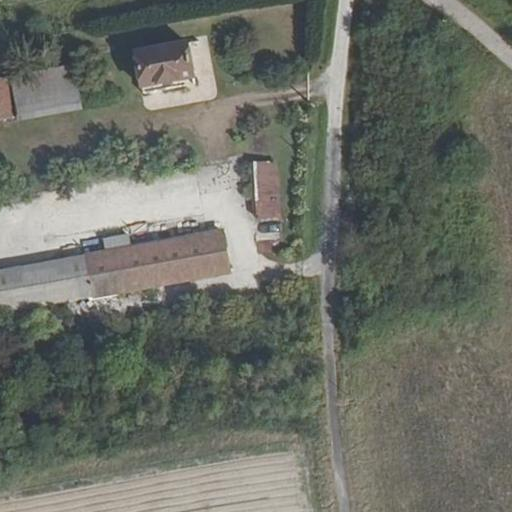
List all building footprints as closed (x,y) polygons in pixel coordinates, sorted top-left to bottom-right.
[(189,44),(137,53),(145,95),(175,90),(173,82),(195,78),(189,44)] [(82,111),(74,66),(11,77),(19,122),(82,111)] [(0,120),(15,118),(7,78),(0,78),(0,120)] [(259,219),(282,218),(279,165),(256,167),(259,219)] [(283,242),(282,218),(259,219),(261,243),(283,242)] [(228,247),(225,230),(0,271),(0,315),(233,273),(230,255),(225,256),(224,248),(228,247)] [(132,247),(129,235),(104,240),(107,252),(132,247)]
